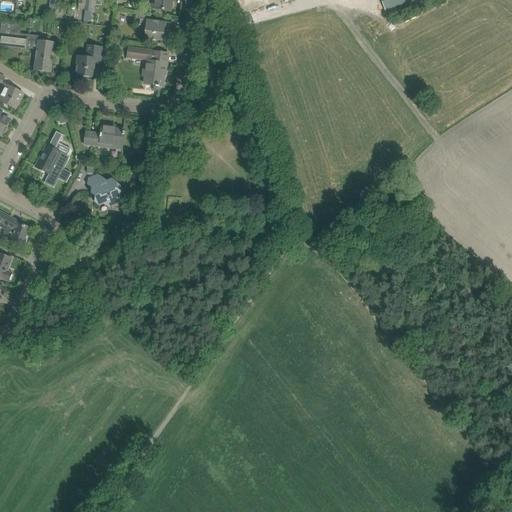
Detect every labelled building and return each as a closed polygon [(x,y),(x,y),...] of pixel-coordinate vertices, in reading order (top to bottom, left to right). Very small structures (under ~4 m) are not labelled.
[(85,10),(86,0),(78,0),(78,4),(79,4),(78,9),(85,10)] [(86,0),(85,10),(83,21),(89,22),(92,0),(86,0)] [(155,0),(155,9),(171,11),(172,0),(155,0)] [(257,0),(260,15),(295,9),(293,0),(257,0)] [(165,22),(165,23),(147,20),(148,14),(136,12),(135,19),(140,19),(139,25),(146,26),(144,39),(163,41),(165,30),(171,31),(172,23),(165,22)] [(25,49),(26,38),(20,38),(22,25),(15,25),(13,36),(2,35),(1,46),(10,47),(10,48),(24,49),(25,49)] [(50,38),(39,37),(34,70),(51,73),(55,44),(49,43),(50,38)] [(78,57),(75,76),(93,78),(95,60),(101,61),(103,48),(88,46),(86,58),(78,57)] [(166,75),(168,54),(127,49),(126,58),(147,61),(145,82),(153,83),(153,85),(156,85),(156,86),(159,87),(159,86),(163,86),(164,75),(166,75)] [(24,94),(5,84),(0,92),(0,101),(16,110),(24,94)] [(65,110),(57,112),(60,120),(67,118),(65,110)] [(0,134),(2,135),(10,120),(0,114),(0,134)] [(123,147),(125,130),(110,128),(110,125),(102,124),(101,134),(86,132),(84,145),(94,147),(95,143),(100,143),(99,147),(108,148),(108,145),(123,147)] [(40,158),(36,167),(49,174),(44,183),(54,188),(59,179),(66,183),(71,173),(64,169),(70,158),(67,156),(71,149),(58,143),(63,135),(56,132),(48,147),(47,146),(42,155),(43,156),(41,158),(40,158)] [(99,175),(88,179),(87,185),(92,188),(91,194),(95,197),(95,202),(99,206),(104,204),(109,207),(114,205),(117,202),(120,198),(121,192),(120,192),(116,188),(117,183),(113,180),(108,182),(99,175)] [(11,218),(0,212),(0,226),(7,230),(2,241),(11,245),(12,242),(23,246),(30,228),(18,224),(19,223),(18,222),(17,223),(10,220),(11,218)] [(8,271),(13,258),(0,253),(0,279),(4,281),(5,280),(9,282),(13,273),(8,271)]
